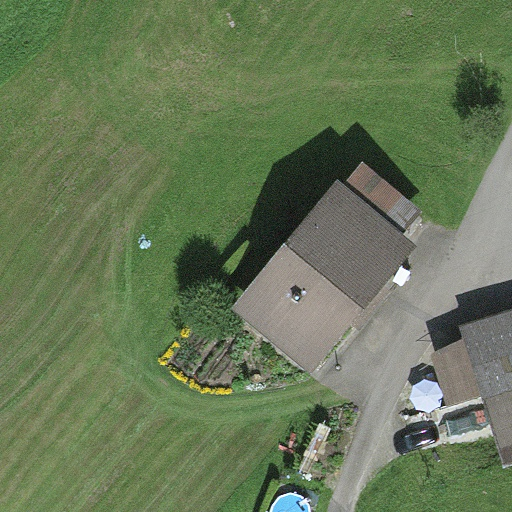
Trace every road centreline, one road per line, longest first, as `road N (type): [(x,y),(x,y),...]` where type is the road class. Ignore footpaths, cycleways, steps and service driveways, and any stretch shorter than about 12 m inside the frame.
road 1 (residential): [(511,125),(389,357)]
road 2 (track): [(346,511),(348,478),(389,357)]
